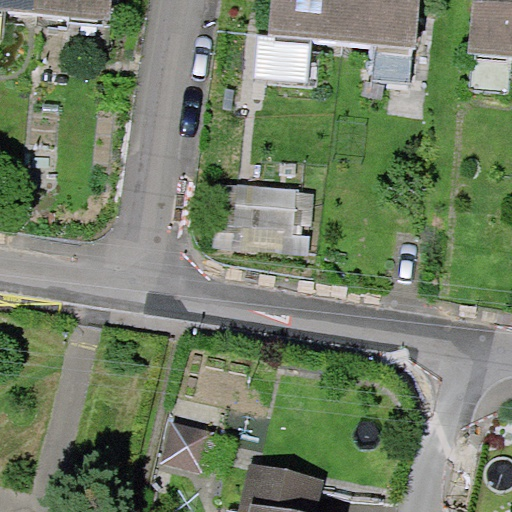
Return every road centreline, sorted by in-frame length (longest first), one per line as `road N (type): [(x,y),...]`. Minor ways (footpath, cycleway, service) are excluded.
road 1 (residential): [(134,287),(473,350)]
road 2 (residential): [(203,0),(134,287)]
road 3 (residential): [(436,511),(473,350)]
road 4 (residential): [(0,266),(134,287)]
